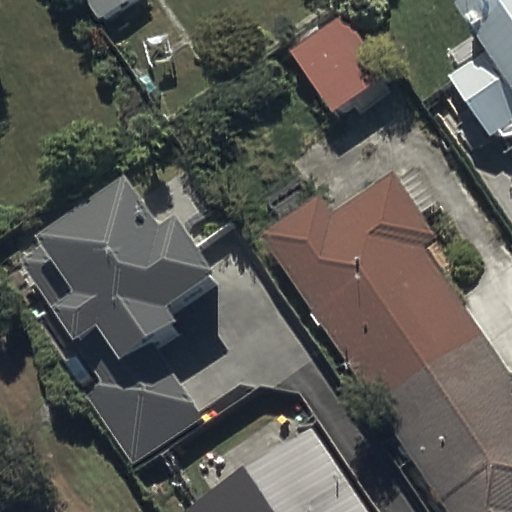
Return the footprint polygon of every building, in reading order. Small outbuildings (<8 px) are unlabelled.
[(84,0),(102,25),(138,0),(84,0)] [(511,0),(475,0),(484,12),(468,23),(492,57),(454,83),(499,148),(511,144),(511,0)] [(352,20),(294,59),(338,125),(396,86),(352,20)] [(511,511),(511,375),(432,256),(445,248),(428,222),(442,212),(412,167),(337,218),(325,200),(262,242),(444,511),(511,511)] [(141,193),(26,273),(106,389),(87,402),(139,475),(210,425),(167,363),(200,340),(186,320),(228,290),(189,233),(175,243),(141,193)] [(369,511),(317,436),(206,511),(369,511)]
